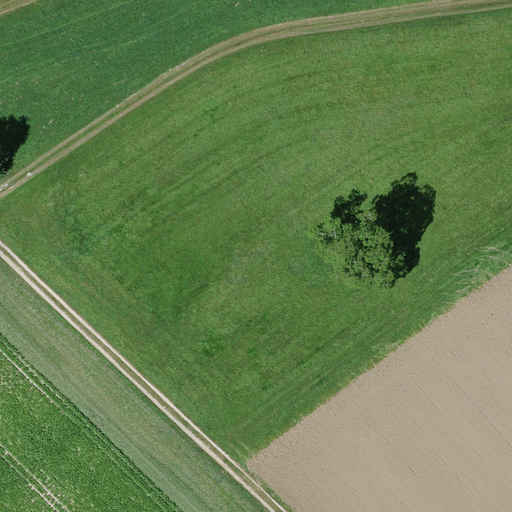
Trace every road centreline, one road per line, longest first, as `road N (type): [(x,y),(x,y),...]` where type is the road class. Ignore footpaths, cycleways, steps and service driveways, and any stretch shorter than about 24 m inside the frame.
road 1 (track): [(446,0),(225,50),(0,183)]
road 2 (track): [(0,251),(273,511)]
